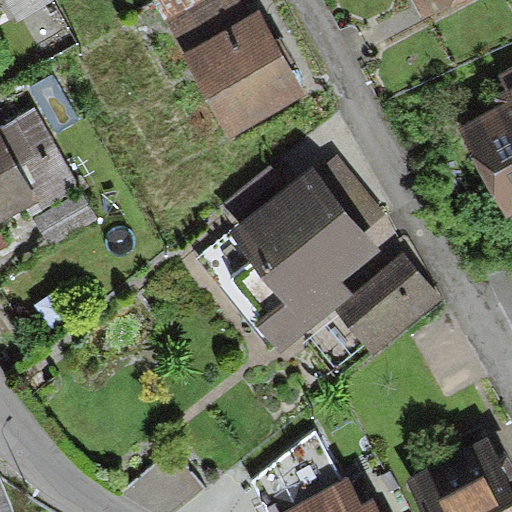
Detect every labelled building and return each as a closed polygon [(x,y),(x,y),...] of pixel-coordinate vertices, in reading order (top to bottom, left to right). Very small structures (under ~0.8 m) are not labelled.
[(164,0),(234,119),(292,85),(242,0),(164,0)] [(418,0),(422,9),(441,0),(418,0)] [(511,105),(479,123),(511,187),(511,105)] [(28,111),(0,127),(0,210),(64,175),(28,111)] [(369,242),(312,166),(239,220),(292,290),(263,311),(283,337),(346,290),(331,270),(369,242)] [(366,339),(424,295),(400,263),(342,308),(366,339)] [(420,477),(440,511),(511,511),(511,478),(488,437),(420,477)] [(365,511),(346,477),(289,508),(291,511),(365,511)]
